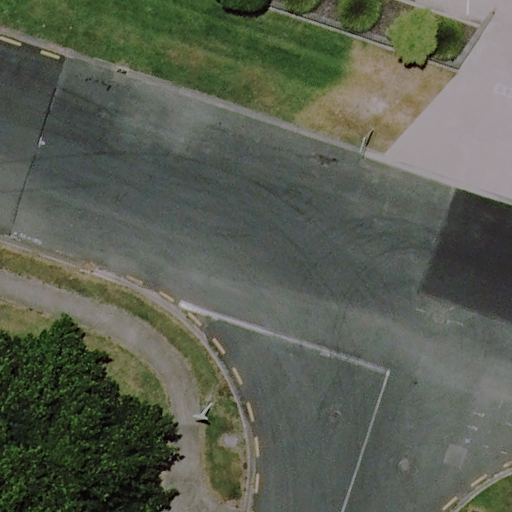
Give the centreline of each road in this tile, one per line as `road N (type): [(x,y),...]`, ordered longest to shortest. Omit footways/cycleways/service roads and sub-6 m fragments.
road 1 (unclassified): [(0,133),(424,277)]
road 2 (unclassified): [(424,277),(345,511)]
